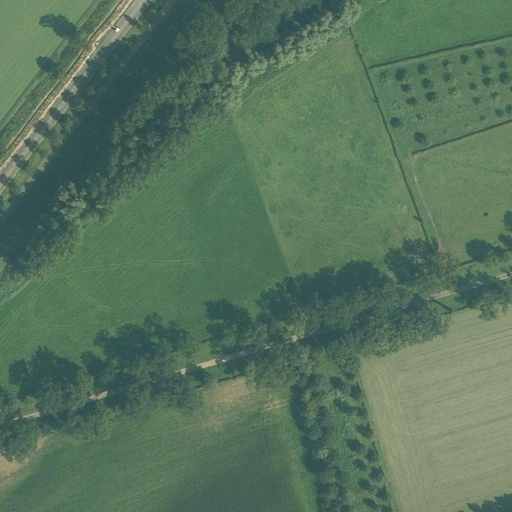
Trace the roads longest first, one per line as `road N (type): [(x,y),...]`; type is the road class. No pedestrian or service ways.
road 1 (unclassified): [(0,426),(511,273)]
road 2 (primary): [(0,183),(143,0)]
road 3 (track): [(341,324),(382,511)]
